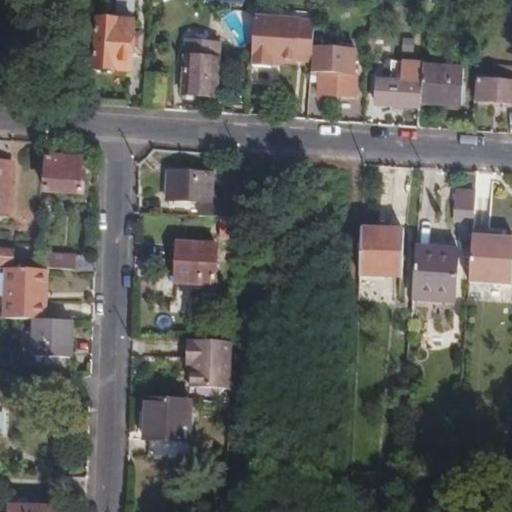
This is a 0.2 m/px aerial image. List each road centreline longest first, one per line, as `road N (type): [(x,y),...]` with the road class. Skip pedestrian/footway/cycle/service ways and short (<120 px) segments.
road 1 (residential): [(111,511),(128,126)]
road 2 (residential): [(128,126),(511,154)]
road 3 (residential): [(0,122),(128,126)]
